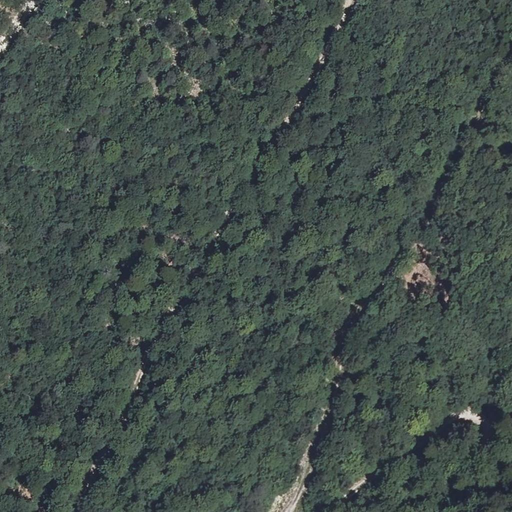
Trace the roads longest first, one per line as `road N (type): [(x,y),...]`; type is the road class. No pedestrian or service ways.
road 1 (track): [(352,0),(298,106),(170,309),(77,511)]
road 2 (track): [(288,511),(332,399),(344,334),(395,271),(511,56)]
road 3 (track): [(330,511),(468,413),(485,429),(441,511)]
